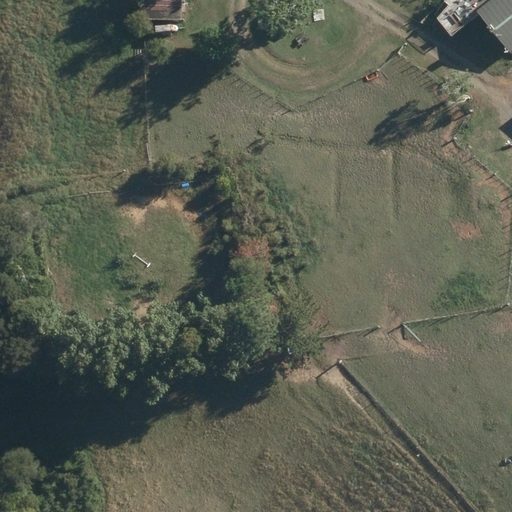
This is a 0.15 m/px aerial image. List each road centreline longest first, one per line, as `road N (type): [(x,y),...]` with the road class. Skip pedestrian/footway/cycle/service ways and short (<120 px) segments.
road 1 (track): [(240,0),(248,50),(280,75),(329,67),(383,16)]
road 2 (track): [(364,0),(464,68),(511,75)]
